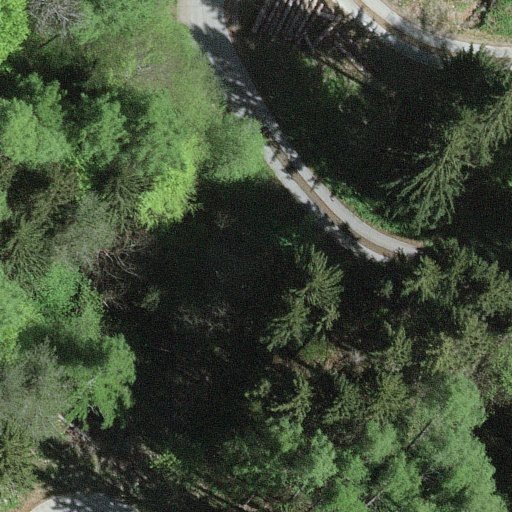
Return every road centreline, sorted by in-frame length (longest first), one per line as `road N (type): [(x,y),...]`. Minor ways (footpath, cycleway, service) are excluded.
road 1 (track): [(200,0),(231,65),(323,208),(451,261),(511,297)]
road 2 (track): [(511,61),(399,51),(344,0)]
